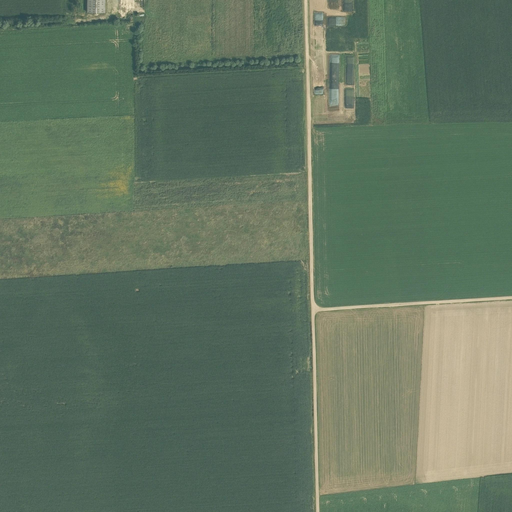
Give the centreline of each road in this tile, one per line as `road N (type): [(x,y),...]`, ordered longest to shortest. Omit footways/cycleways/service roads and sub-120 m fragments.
road 1 (track): [(311,309),(306,0)]
road 2 (track): [(311,309),(316,511)]
road 3 (track): [(511,298),(311,309)]
